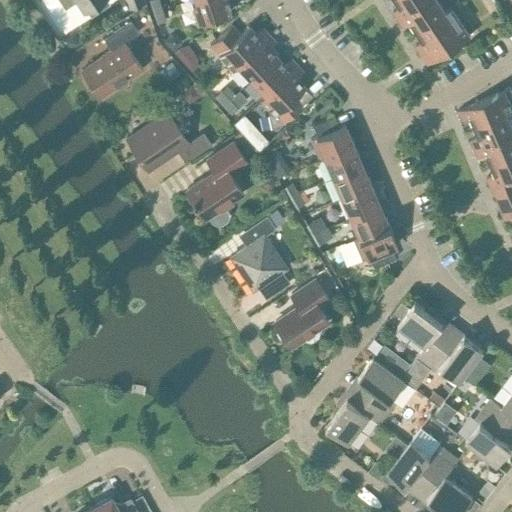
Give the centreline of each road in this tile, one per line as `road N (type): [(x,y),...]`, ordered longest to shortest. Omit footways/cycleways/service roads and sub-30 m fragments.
road 1 (residential): [(298,423),(291,396),(154,195)]
road 2 (residential): [(298,423),(422,260)]
road 3 (residential): [(10,511),(91,469),(134,462),(166,511)]
road 4 (residential): [(375,130),(351,80),(312,39),(290,0)]
road 5 (residential): [(375,130),(511,65)]
road 6 (residential): [(422,260),(375,130)]
road 7 (residential): [(298,423),(403,511)]
